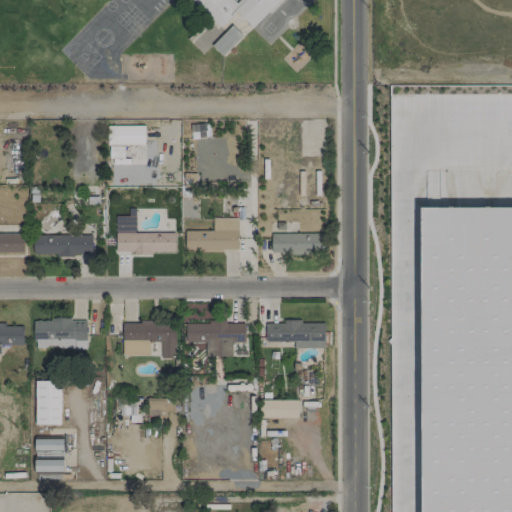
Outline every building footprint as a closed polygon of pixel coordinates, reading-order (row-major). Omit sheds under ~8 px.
[(221,56),(242,36),(231,25),(210,44),(221,56)] [(208,123),(189,124),(190,138),(209,137),(208,123)] [(144,125),(106,126),(106,144),(144,144),(144,125)] [(111,158),(122,158),(122,145),(110,145),(111,158)] [(511,511),(511,207),(422,208),(422,511),(511,511)] [(115,215),(115,252),(174,253),(174,233),(135,233),(136,215),(115,215)] [(237,250),(237,218),(212,218),(212,230),(184,231),(185,251),(237,250)] [(0,232),(0,253),(23,253),(22,232),(0,232)] [(271,233),(270,253),(323,253),(323,234),(271,233)] [(91,254),(91,235),(32,235),(32,255),(91,254)] [(86,347),(86,319),(33,319),(33,348),(86,347)] [(122,322),(122,342),(160,341),(160,358),(175,358),(174,321),(122,322)] [(293,348),(324,347),(324,321),(265,323),(265,342),(293,341),(293,348)] [(185,323),(185,342),(204,342),(205,356),(231,356),(231,342),(244,342),(244,322),(185,323)] [(23,326),(6,326),(5,324),(0,324),(0,345),(23,345),(23,326)] [(34,424),(59,424),(60,381),(35,381),(34,424)] [(165,398),(147,397),(146,416),(158,416),(158,410),(164,410),(165,398)] [(298,417),(297,399),(259,400),(260,418),(298,417)] [(34,450),(62,450),(62,438),(33,439),(34,450)] [(34,459),(34,471),(62,471),(62,460),(34,459)]
